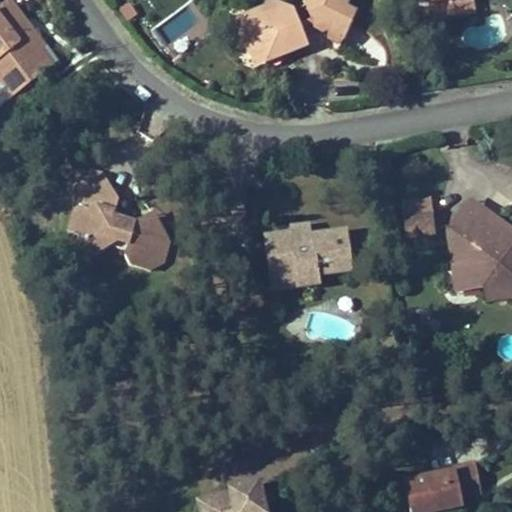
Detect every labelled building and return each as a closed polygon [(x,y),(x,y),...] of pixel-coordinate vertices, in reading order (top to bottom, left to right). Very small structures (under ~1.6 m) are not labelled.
[(28,25),(22,30),(9,14),(27,1),(26,0),(0,0),(0,86),(9,97),(56,60),(28,25)] [(269,0),(268,4),(244,16),(253,36),(260,33),(267,48),(286,39),(290,49),(313,39),(303,17),(313,12),(318,23),(324,26),(329,24),(346,31),(357,4),(348,0),(307,0),(308,1),(298,5),(290,2),(289,0),(269,0)] [(478,0),(443,0),(430,2),(432,16),(480,8),(478,0)] [(253,36),(244,16),(234,20),(255,66),(290,49),(286,39),(267,48),(260,33),(253,36)] [(74,165),(68,184),(81,203),(72,230),(88,235),(93,254),(120,240),(128,242),(128,253),(133,259),(152,266),(165,261),(173,238),(155,215),(142,221),(135,218),(126,218),(115,217),(118,197),(102,171),(74,165)] [(511,222),(472,197),(447,227),(456,286),(488,281),(490,298),(511,295),(511,222)] [(431,198),(404,200),(407,237),(435,235),(431,198)] [(296,232),(318,230),(317,219),(295,221),(296,232)] [(356,227),(318,230),(296,232),(270,234),(272,257),(282,257),(284,276),(302,274),(303,285),(328,283),(327,270),(359,267),(356,227)] [(282,257),(272,257),(275,288),(303,285),(302,274),(284,276),(282,257)] [(467,487),(416,492),(418,511),(474,511),(489,510),(488,479),(465,481),(467,487)] [(261,511),(259,497),(225,502),(227,509),(199,511),(261,511)]
